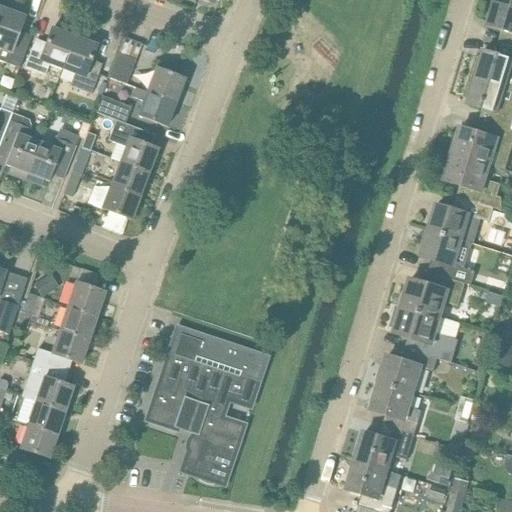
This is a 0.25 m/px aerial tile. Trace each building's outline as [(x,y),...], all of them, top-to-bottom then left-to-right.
[(511,0),(494,0),(494,3),(511,8),(511,0)] [(511,9),(493,3),(486,27),(511,34),(511,44),(511,47),(511,9)] [(19,69),(31,37),(18,32),(23,19),(0,9),(0,48),(1,49),(0,50),(0,61),(5,64),(19,69)] [(33,46),(32,46),(23,69),(44,77),(45,78),(50,64),(62,69),(76,31),(64,27),(61,28),(59,32),(51,29),(46,44),(43,50),(33,46)] [(71,87),(90,95),(99,71),(88,67),(96,46),(88,43),(90,39),(88,36),(76,31),(62,69),(76,74),(71,87)] [(511,47),(508,59),(483,52),(481,58),(476,56),(470,77),(511,89),(511,47)] [(108,78),(117,82),(126,85),(135,61),(118,54),(108,78)] [(147,93),(175,104),(185,80),(156,69),(147,93)] [(511,131),(511,130),(511,126),(511,89),(470,77),(464,98),(469,99),(467,105),(492,113),(488,124),(490,125),(511,131)] [(102,83),(97,97),(101,98),(101,97),(106,84),(102,83)] [(166,128),(175,104),(147,93),(135,89),(132,98),(143,102),(141,107),(137,117),(166,128)] [(101,98),(95,113),(118,122),(125,125),(131,108),(110,100),(101,97),(101,98)] [(0,143),(9,122),(11,115),(0,110),(0,143)] [(29,130),(9,122),(0,143),(0,146),(11,150),(5,166),(10,168),(8,175),(24,181),(39,144),(26,139),(29,130)] [(125,125),(118,122),(110,142),(125,148),(120,163),(149,174),(158,150),(149,147),(153,135),(125,125)] [(511,148),(511,131),(490,125),(486,136),(460,128),(452,154),(490,166),(505,170),(511,148)] [(90,152),(96,137),(87,133),(81,148),(90,152)] [(39,144),(24,181),(41,187),(43,181),(49,183),(51,178),(51,176),(55,167),(66,172),(76,148),(75,147),(55,140),(52,148),(39,144)] [(486,180),(490,166),(452,154),(443,182),(471,190),(468,202),(493,209),(502,212),(501,199),(497,198),(501,185),(486,180)] [(78,156),(72,172),(81,175),(87,160),(78,156)] [(120,163),(111,186),(140,197),(149,174),(120,163)] [(72,199),(76,188),(81,175),(72,172),(63,195),(72,199)] [(111,186),(106,199),(102,210),(131,221),(140,197),(111,186)] [(436,206),(429,231),(461,241),(474,245),(481,220),(489,223),(493,209),(468,202),(456,199),(453,211),(436,206)] [(511,216),(509,216),(493,211),(490,223),(505,227),(511,229),(511,216)] [(423,231),(419,245),(424,246),(421,258),(432,261),(437,263),(433,275),(436,276),(465,284),(470,286),(474,275),(474,272),(465,270),(472,246),(461,243),(461,241),(429,231),(428,233),(423,231)] [(0,333),(7,336),(17,308),(0,302),(0,284),(6,267),(0,264),(0,333)] [(458,307),(465,284),(436,276),(432,287),(410,280),(402,307),(440,319),(445,303),(458,307)] [(46,278),(33,287),(41,299),(54,290),(46,278)] [(75,284),(67,308),(96,317),(104,293),(75,284)] [(20,318),(29,321),(37,297),(28,295),(20,318)] [(435,334),(440,319),(402,307),(397,305),(391,325),(396,327),(393,334),(416,341),(413,352),(437,360),(451,364),(458,341),(435,334)] [(89,341),(96,317),(67,308),(59,331),(89,341)] [(20,318),(17,328),(26,331),(29,321),(20,318)] [(194,436),(193,437),(191,439),(190,440),(189,442),(189,443),(188,445),(188,446),(188,448),(188,449),(188,450),(188,452),(189,453),(187,457),(187,456),(182,472),(200,478),(200,480),(199,481),(201,482),(203,483),(205,484),(207,485),(209,485),(211,486),(214,486),(214,485),(213,485),(214,483),(223,486),(232,458),(234,458),(236,456),(237,454),(238,452),(239,449),(239,447),(240,444),(240,442),(238,441),(243,427),(220,419),(227,400),(249,408),(265,359),(177,330),(146,421),(176,431),(179,424),(196,429),(194,436)] [(80,365),(89,341),(59,331),(51,356),(35,350),(32,361),(67,373),(71,362),(80,365)] [(511,345),(496,341),(490,361),(511,366),(511,362),(511,345)] [(405,350),(401,361),(387,357),(379,384),(413,394),(421,368),(433,372),(437,360),(413,352),(405,350)] [(35,402),(65,412),(72,388),(63,385),(67,373),(32,361),(20,397),(35,402)] [(409,408),(413,394),(379,384),(370,411),(386,415),(382,427),(414,436),(421,412),(409,408)] [(462,397),(459,408),(470,411),(474,401),(462,397)] [(57,436),(65,412),(35,402),(27,426),(57,436)] [(467,424),(470,411),(459,408),(455,421),(467,424)] [(38,456),(49,460),(57,436),(27,426),(20,449),(11,446),(3,468),(32,473),(38,456)] [(364,433),(355,462),(387,472),(392,457),(407,461),(414,436),(382,427),(379,438),(364,433)] [(355,462),(346,490),(362,495),(358,507),(356,511),(391,511),(402,476),(387,472),(355,462)] [(447,487),(449,480),(433,474),(428,477),(427,481),(447,487)] [(453,492),(464,496),(467,487),(455,484),(453,492)] [(464,496),(453,492),(447,511),(459,511),(462,503),(464,496)] [(464,496),(462,503),(474,506),(476,499),(464,496)] [(499,501),(496,511),(511,511),(511,502),(499,500),(499,501)]
